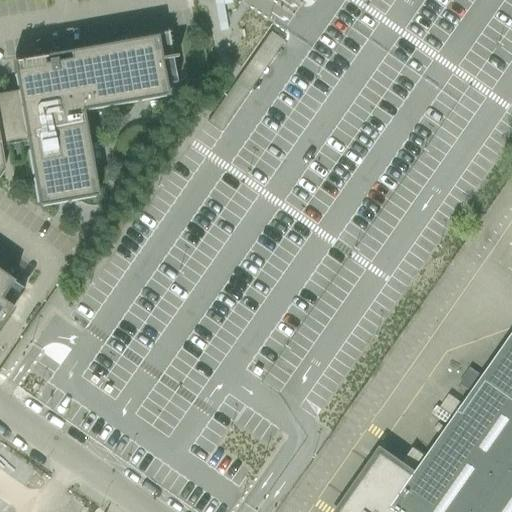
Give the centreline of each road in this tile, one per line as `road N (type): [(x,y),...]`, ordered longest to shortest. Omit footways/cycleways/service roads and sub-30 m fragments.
road 1 (unknown): [(311,511),(511,215)]
road 2 (unclassified): [(148,511),(0,408)]
